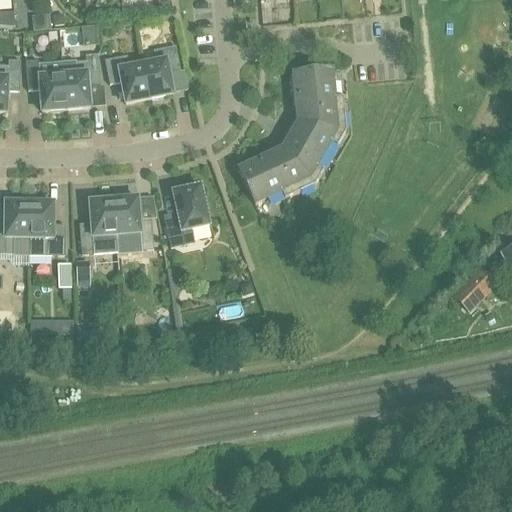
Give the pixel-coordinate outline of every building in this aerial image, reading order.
[(64,16),(52,17),(54,28),(65,27),(64,16)] [(141,67),(148,102),(187,94),(183,73),(179,74),(175,49),(152,53),(155,64),(141,67)] [(62,77),(65,112),(89,110),(87,89),(99,88),(97,57),(84,58),(85,64),(75,65),(75,76),(62,77)] [(120,85),(124,106),(148,102),(141,67),(128,70),(126,58),(104,62),(108,87),(120,85)] [(0,115),(5,115),(6,94),(18,94),(20,63),(7,63),(7,69),(0,68),(0,115)] [(39,93),(41,114),(65,112),(62,77),(38,79),(37,63),(25,64),(27,94),(39,93)] [(237,171),(254,207),(280,195),(283,202),(314,188),(344,134),(341,100),(334,101),(331,72),(291,76),(296,124),(281,150),(237,171)] [(162,218),(169,251),(194,246),(190,232),(208,228),(199,189),(197,189),(196,185),(181,188),(182,192),(172,195),(176,215),(162,218)] [(112,198),(115,238),(129,237),(130,248),(140,247),(140,253),(153,252),(150,221),(138,222),(136,200),(129,201),(129,197),(112,198)] [(115,238),(112,198),(95,199),(96,204),(88,204),(90,226),(78,227),(81,258),(116,255),(115,238)] [(15,258),(27,258),(28,201),(11,201),(11,205),(4,205),(4,227),(0,226),(0,256),(14,257),(15,258)] [(27,258),(64,259),(64,227),(52,227),(52,206),(45,205),(45,201),(28,201),(27,258)] [(511,250),(501,256),(511,278),(511,250)] [(90,285),(89,264),(75,265),(76,286),(90,285)] [(71,290),(71,266),(58,266),(58,290),(71,290)] [(496,286),(479,270),(451,298),(468,314),(496,286)] [(179,315),(172,271),(166,272),(172,316),(175,334),(181,333),(179,315)] [(244,286),(241,294),(242,299),(253,295),(249,285),(244,286)] [(62,291),(62,301),(70,301),(70,291),(62,291)] [(59,327),(59,337),(72,337),(72,326),(72,323),(59,323),(59,327)]
